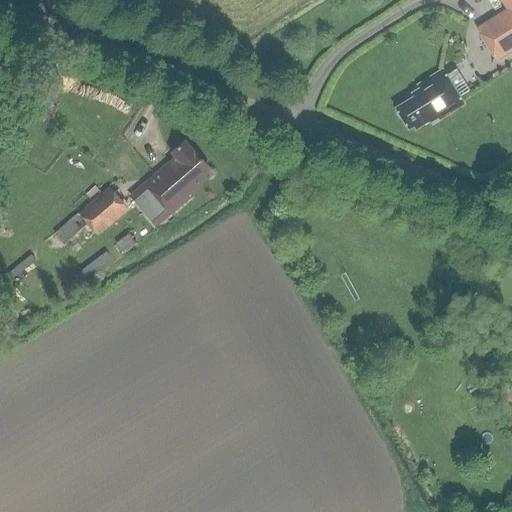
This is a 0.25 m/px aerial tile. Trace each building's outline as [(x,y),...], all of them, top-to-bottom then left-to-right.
[(350,0),(340,6),(353,27),(395,0),(350,0)] [(511,0),(501,0),(508,11),(478,29),(498,61),(511,51),(511,0)] [(443,71),(418,86),(420,89),(412,94),(414,98),(396,109),(409,130),(414,127),(416,130),(429,122),(430,124),(438,119),(439,121),(464,105),(443,71)] [(39,106),(34,115),(39,118),(46,116),(49,111),(39,106)] [(209,170),(186,142),(172,155),(175,159),(145,185),(170,215),(192,196),(191,194),(209,179),(204,174),(209,170)] [(128,210),(109,188),(55,235),(64,246),(88,225),(97,236),(128,210)] [(124,255),(137,245),(129,235),(116,245),(124,255)]
